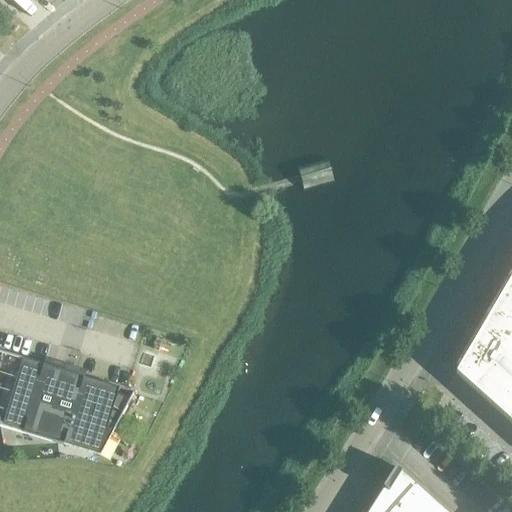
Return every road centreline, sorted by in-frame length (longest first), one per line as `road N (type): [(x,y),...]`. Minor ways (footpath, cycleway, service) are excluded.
road 1 (unclassified): [(511,191),(316,511)]
road 2 (unclassified): [(0,104),(18,75),(115,0)]
